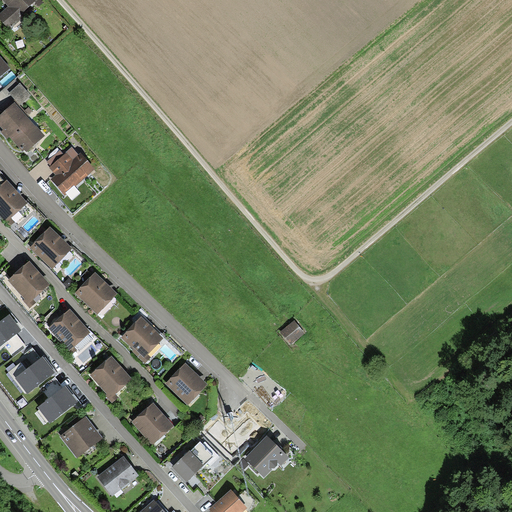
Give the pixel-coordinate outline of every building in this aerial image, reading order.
[(39,0),(38,0),(3,0),(5,1),(10,7),(0,15),(0,18),(10,30),(23,18),(21,16),(39,0)] [(0,78),(10,70),(0,58),(0,78)] [(20,86),(10,94),(19,105),(29,96),(20,86)] [(24,154),(43,138),(15,105),(0,117),(0,126),(8,136),(24,154)] [(51,180),(63,195),(92,171),(81,157),(79,158),(72,150),(64,156),(60,151),(46,162),(57,175),(51,180)] [(5,185),(0,178),(0,216),(5,222),(26,204),(8,183),(5,185)] [(71,250),(50,229),(31,248),(37,254),(52,268),(71,250)] [(48,286),(31,265),(8,283),(29,308),(35,304),(31,299),(48,286)] [(96,276),(78,294),(82,299),(97,314),(115,295),(96,276)] [(70,313),(51,330),(56,335),(69,350),(88,333),(70,313)] [(8,318),(0,324),(0,349),(5,345),(13,356),(26,345),(18,335),(20,333),(8,318)] [(141,323),(126,338),(130,342),(142,354),(139,357),(145,363),(149,359),(146,356),(160,342),(141,323)] [(293,325),(282,333),(290,344),(301,336),(293,325)] [(33,348),(8,366),(27,393),(52,374),(43,361),(33,348)] [(132,380),(111,357),(91,375),(97,382),(109,395),(107,397),(112,403),(116,400),(113,397),(132,380)] [(205,386),(185,366),(168,383),(173,389),(188,403),(205,386)] [(65,387),(38,407),(52,424),(78,404),(65,387)] [(171,427),(152,406),(134,422),(139,428),(153,443),(171,427)] [(259,425),(248,414),(228,434),(218,425),(207,436),(228,457),(259,425)] [(102,439),(86,419),(74,428),(63,437),(78,457),(102,439)] [(251,451),(244,459),(264,478),(278,463),(280,465),(288,457),(266,436),(251,451)] [(187,455),(171,469),(185,483),(212,459),(199,444),(187,455)] [(109,469),(98,477),(112,496),(135,478),(121,460),(109,469)] [(232,492),(211,509),(213,511),(236,511),(243,506),(232,492)] [(143,511),(164,511),(156,501),(143,511)]
